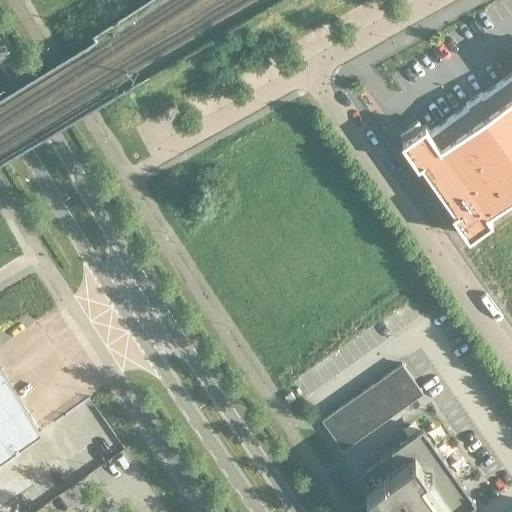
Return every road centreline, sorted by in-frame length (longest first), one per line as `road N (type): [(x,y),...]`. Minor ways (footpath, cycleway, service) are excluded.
road 1 (residential): [(308,72),(511,361)]
road 2 (secondary): [(145,286),(0,50)]
road 3 (secondary): [(298,511),(145,286)]
road 4 (secondary): [(120,303),(257,511)]
road 5 (secondary): [(0,113),(120,303)]
road 6 (residential): [(308,72),(155,158)]
road 7 (residential): [(437,0),(308,72)]
